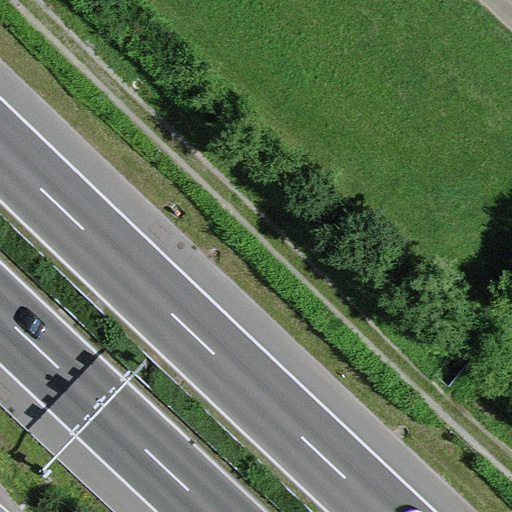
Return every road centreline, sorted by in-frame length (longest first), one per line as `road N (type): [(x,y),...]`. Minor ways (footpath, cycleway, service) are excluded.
road 1 (track): [(15,0),(511,470)]
road 2 (motorway): [(384,511),(0,149)]
road 3 (motorway): [(0,320),(209,511)]
